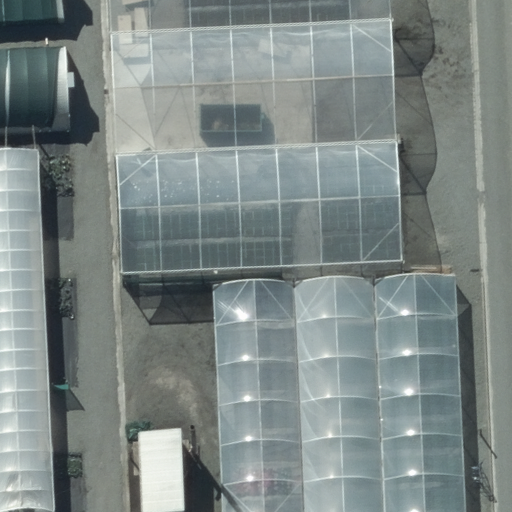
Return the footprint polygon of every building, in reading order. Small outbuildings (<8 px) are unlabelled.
[(61,0),(0,0),(0,21),(63,18),(61,0)] [(115,0),(127,272),(401,260),(390,0),(115,0)] [(0,127),(69,124),(66,49),(0,52),(0,127)] [(0,511),(56,509),(36,150),(0,152),(0,511)] [(465,511),(453,273),(220,285),(231,511),(465,511)] [(180,426),(138,427),(141,509),(184,508),(180,426)]
